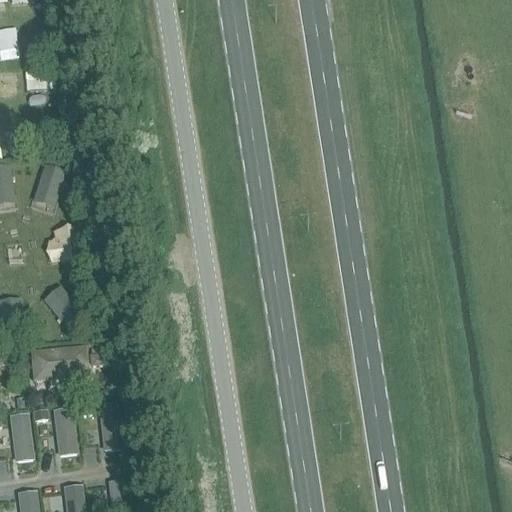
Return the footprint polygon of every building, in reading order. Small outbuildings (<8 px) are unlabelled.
[(106,403),(96,339),(3,350),(9,414),(27,412),(64,407),(106,403)] [(0,415),(9,414),(3,350),(0,350),(0,415)] [(119,407),(100,408),(102,454),(121,453),(119,407)] [(75,412),(55,415),(60,461),(80,459),(75,412)] [(32,420),(11,422),(16,467),(37,465),(32,420)] [(76,483),(80,511),(121,511),(116,477),(76,483)] [(80,511),(76,483),(37,488),(39,511),(80,511)] [(39,511),(37,488),(0,493),(0,511),(39,511)]
